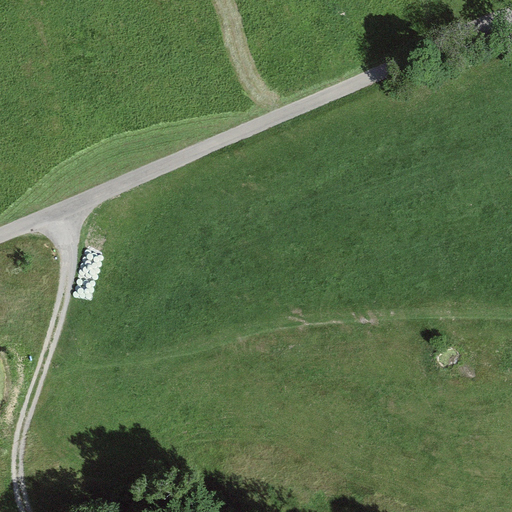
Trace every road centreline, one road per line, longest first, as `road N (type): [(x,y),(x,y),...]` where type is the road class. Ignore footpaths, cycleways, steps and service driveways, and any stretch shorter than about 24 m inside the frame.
road 1 (unclassified): [(511,24),(0,239)]
road 2 (track): [(45,365),(72,255),(64,216)]
road 3 (track): [(28,511),(19,464),(45,365)]
